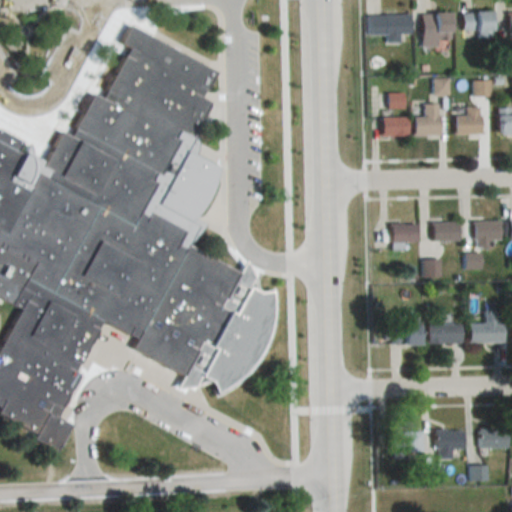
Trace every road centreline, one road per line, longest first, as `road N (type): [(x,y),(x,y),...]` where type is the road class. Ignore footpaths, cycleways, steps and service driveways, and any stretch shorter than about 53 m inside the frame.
road 1 (residential): [(321,183),(511,178)]
road 2 (residential): [(327,392),(511,387)]
road 3 (tertiary): [(321,183),(315,0)]
road 4 (tertiary): [(327,392),(323,267)]
road 5 (tertiary): [(330,511),(327,392)]
